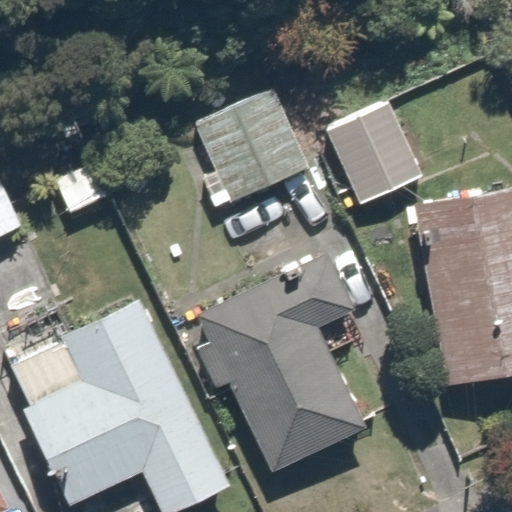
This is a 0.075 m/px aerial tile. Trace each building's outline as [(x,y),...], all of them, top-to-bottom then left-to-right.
[(217,165),(197,174),(213,210),(319,163),(281,79),(195,118),(217,165)] [(390,99),(326,127),(357,197),(421,169),(390,99)] [(0,244),(27,232),(0,172),(0,244)] [(511,181),(416,197),(446,385),(511,374),(511,181)] [(336,237),(196,301),(210,331),(194,339),(214,383),(233,374),(277,469),(387,418),(345,326),(371,314),(336,237)] [(184,511),(239,484),(140,296),(59,338),(45,312),(0,335),(0,339),(32,400),(24,404),(77,504),(147,467),(170,511),(184,511)] [(0,511),(17,511),(0,471),(0,511)]
